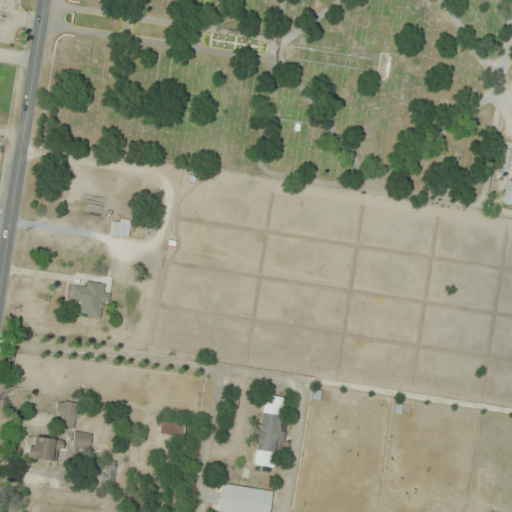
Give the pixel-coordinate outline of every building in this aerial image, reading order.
[(503,205),(511,206),(511,181),(507,181),(503,205)] [(119,222),(112,220),(109,233),(125,238),(131,220),(120,217),(119,222)] [(104,318),(106,294),(103,293),(104,284),(82,283),(82,287),(71,286),(70,302),(79,302),(78,316),(104,318)] [(259,430),(256,429),(252,466),(276,468),(281,422),(280,422),(283,398),(263,396),(259,430)] [(62,427),(75,427),(76,403),(62,402),(62,427)] [(160,436),(184,436),(184,420),(160,419),(160,436)] [(89,452),(91,434),(74,431),(71,450),(89,452)] [(29,437),(27,458),(60,461),(61,440),(29,437)] [(115,461),(92,460),(92,469),(102,470),(101,484),(114,484),(115,461)] [(268,511),(272,491),(219,484),(215,511),(268,511)]
